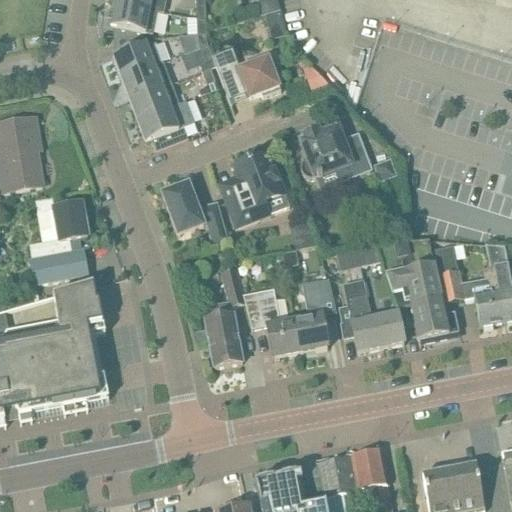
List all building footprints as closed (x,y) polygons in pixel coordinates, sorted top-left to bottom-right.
[(117,0),(116,7),(157,15),(164,16),(167,0),(117,0)] [(196,9),(197,23),(206,25),(205,0),(196,0),(197,9),(196,9)] [(260,19),(281,13),(277,0),(261,0),(262,3),(259,3),(260,19)] [(282,0),(285,9),(311,2),(310,0),(282,0)] [(157,15),(116,7),(112,30),(145,36),(154,37),(157,15)] [(197,38),(207,37),(206,25),(197,23),(197,38)] [(198,48),(200,52),(208,49),(207,46),(207,37),(197,38),(198,48)] [(132,53),(114,61),(122,82),(160,67),(163,66),(156,47),(153,48),(147,51),(146,49),(132,53)] [(216,70),(212,60),(208,49),(200,52),(194,54),(202,76),(210,73),(216,70)] [(281,96),(268,62),(240,73),(233,52),(212,60),(216,70),(229,103),(247,96),(250,102),(261,98),(263,103),(281,96)] [(172,88),(163,66),(160,67),(122,82),(130,103),(172,88)] [(303,72),(313,97),(331,90),(311,69),(303,72)] [(202,76),(208,89),(215,86),(210,73),(202,76)] [(170,112),(186,106),(186,105),(179,108),(172,88),(130,103),(138,124),(170,112)] [(170,112),(138,124),(146,145),(152,143),(157,156),(189,144),(184,131),(194,127),(187,108),(186,106),(170,112)] [(40,154),(35,122),(0,128),(0,129),(2,129),(7,156),(0,157),(0,174),(4,197),(43,191),(36,155),(40,154)] [(301,146),(307,161),(303,168),(302,173),(303,177),(305,179),(308,181),(313,182),(314,185),(336,177),(340,187),(374,174),(359,136),(342,142),(338,132),(320,139),(318,135),(303,140),(305,144),(301,146)] [(239,183),(220,190),(236,231),(260,222),(256,210),(285,199),(274,171),(270,172),(265,159),(234,171),(239,183)] [(374,169),(380,187),(398,180),(391,163),(374,169)] [(169,196),(163,198),(178,240),(206,229),(214,251),(229,247),(218,208),(203,212),(198,214),(189,189),(182,191),(179,189),(178,188),(174,188),(173,188),(170,192),(169,196)] [(31,251),(31,254),(33,265),(31,266),(32,270),(36,289),(87,279),(83,256),(81,256),(79,243),(88,241),(81,208),(54,213),(52,202),(36,204),(44,249),(31,251)] [(408,248),(394,252),(397,265),(411,262),(408,248)] [(382,265),(378,249),(357,254),(361,271),(368,270),(383,267),(382,265)] [(437,270),(444,308),(449,307),(466,304),(462,287),(454,249),(434,254),(437,270)] [(486,249),(485,249),(489,271),(492,271),(495,284),(497,284),(499,295),(500,295),(503,309),(502,309),(505,327),(511,325),(511,290),(505,251),(504,251),(486,250),(486,249)] [(361,271),(357,254),(349,255),(337,258),(341,276),(353,273),(361,271)] [(398,312),(411,310),(413,321),(414,325),(415,330),(418,345),(459,336),(455,316),(451,317),(449,307),(444,308),(437,270),(409,275),(387,280),(398,312)] [(486,282),(462,287),(466,304),(474,302),(480,332),(505,327),(502,309),(503,309),(500,295),(499,295),(497,284),(495,284),(492,271),(489,271),(484,272),(486,282)] [(246,307),(244,300),(237,274),(222,278),(230,311),(246,307)] [(309,322),(295,324),(302,358),(328,353),(322,320),(335,317),(329,284),(317,286),(316,277),(305,280),(307,288),(303,289),(309,322)] [(405,348),(398,318),(373,323),(367,298),(366,299),(363,284),(354,286),(358,300),(362,324),(365,324),(368,336),(380,334),(384,352),(405,348)] [(384,352),(380,334),(368,336),(365,324),(362,324),(358,300),(354,286),(342,289),(347,310),(338,312),(341,327),(340,328),(343,344),(355,341),(358,358),(384,352)] [(0,423),(109,403),(105,381),(99,382),(91,340),(105,337),(100,306),(98,307),(94,290),(52,298),(57,325),(9,333),(5,316),(0,316),(0,423)] [(274,294),(244,300),(246,307),(252,333),(267,330),(273,363),(302,358),(295,324),(280,327),(274,294)] [(234,320),(205,325),(207,334),(209,345),(214,372),(243,367),(234,320)] [(413,321),(405,323),(407,332),(415,330),(414,325),(413,321)] [(207,334),(195,336),(198,348),(209,345),(207,334)] [(308,477),(301,478),(306,508),(324,504),(326,511),(387,511),(399,510),(386,454),(379,455),(380,461),(369,463),(367,457),(348,461),(350,467),(338,469),(337,463),(331,464),(333,471),(321,473),(319,467),(306,469),(308,477)] [(511,511),(511,454),(503,456),(504,464),(503,464),(511,511)] [(422,479),(426,499),(428,511),(484,511),(476,469),(422,479)] [(306,508),(301,480),(255,489),(261,511),(326,511),(324,504),(306,508)]
